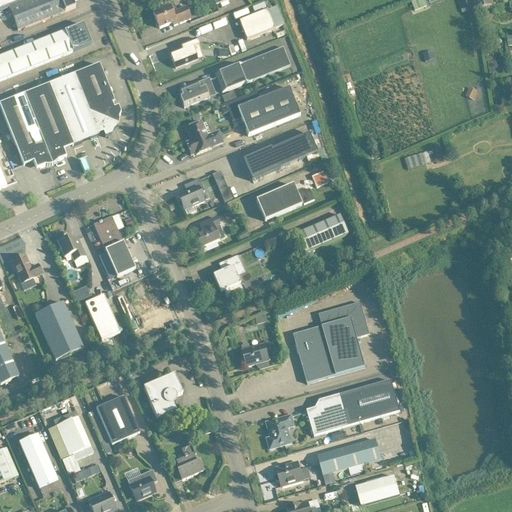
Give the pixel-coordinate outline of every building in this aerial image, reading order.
[(71,0),(0,0),(0,12),(9,9),(17,31),(75,8),(71,0)] [(427,7),(424,0),(420,0),(412,3),(415,12),(427,7)] [(465,0),(464,0),(459,2),(463,13),(469,12),(465,0)] [(474,0),(477,10),(492,6),(490,0),(474,0)] [(186,8),(177,11),(174,5),(169,7),(153,13),(159,29),(172,24),(174,27),(190,20),(186,8)] [(274,30),(267,11),(239,22),(247,41),(274,30)] [(0,81),(91,45),(83,25),(0,58),(0,81)] [(175,69),(198,61),(193,49),(199,47),(196,40),(180,46),(182,52),(170,57),(175,69)] [(290,67),(283,48),(215,75),(222,94),(290,67)] [(99,66),(0,105),(0,108),(23,167),(33,163),(36,170),(40,169),(45,167),(46,167),(48,167),(49,167),(51,167),(52,166),(53,165),(55,165),(56,164),(57,163),(58,162),(66,158),(63,151),(98,137),(98,134),(103,133),(105,138),(111,136),(113,131),(114,130),(115,129),(116,128),(117,127),(118,126),(118,124),(119,123),(119,121),(119,120),(119,118),(121,114),(118,108),(113,109),(111,105),(114,104),(99,66)] [(209,99),(208,96),(210,95),(209,93),(214,91),(209,79),(197,84),(197,83),(179,90),(182,97),(180,98),(184,109),(209,99)] [(476,84),(472,93),(481,98),(485,89),(476,84)] [(237,109),(248,137),(300,117),(289,89),(237,109)] [(206,137),(201,124),(186,130),(190,142),(186,144),(191,156),(195,155),(196,156),(211,150),(211,149),(223,144),(218,132),(206,137)] [(226,128),(229,134),(236,131),(233,125),(226,128)] [(271,148),(242,161),(251,182),(317,154),(309,135),(272,150),(271,148)] [(319,174),(322,185),(335,180),(331,170),(319,174)] [(204,192),(199,180),(189,185),(191,191),(178,197),(184,211),(185,211),(187,216),(196,212),(194,207),(204,203),(200,194),(204,192)] [(301,206),(293,186),(256,202),(265,222),(301,206)] [(228,191),(220,194),(224,203),(232,200),(228,191)] [(238,219),(234,211),(224,215),(228,223),(238,219)] [(341,216),(297,235),(305,254),(349,235),(341,216)] [(112,218),(93,226),(117,279),(135,270),(112,218)] [(203,235),(195,238),(200,250),(208,247),(208,248),(213,246),(213,245),(219,242),(213,228),(219,226),(219,227),(220,226),(216,219),(199,226),(203,235)] [(63,239),(57,242),(64,259),(71,256),(74,263),(76,269),(88,263),(86,258),(77,239),(71,241),(69,237),(65,238),(65,237),(63,238),(63,239)] [(25,257),(11,263),(20,283),(31,278),(32,280),(37,278),(36,278),(42,275),(38,266),(31,269),(25,257)] [(240,285),(237,277),(245,274),(237,257),(218,265),(222,273),(213,277),(220,294),(224,292),(227,300),(243,293),(240,285)] [(87,288),(73,295),(79,308),(85,305),(86,305),(85,303),(92,299),(87,288)] [(86,305),(85,305),(101,342),(119,334),(103,297),(86,305)] [(63,304),(35,316),(55,362),(83,350),(63,304)] [(365,369),(357,339),(351,320),(293,336),(307,385),(365,369)] [(0,335),(0,385),(0,386),(19,378),(0,335)] [(269,362),(268,359),(264,346),(250,350),(249,346),(246,344),(244,345),(242,348),(243,352),(242,352),(247,368),(256,366),(269,362)] [(280,365),(278,357),(278,356),(272,358),(274,367),(280,365)] [(174,376),(143,389),(156,420),(175,412),(173,406),(174,405),(175,404),(176,402),(176,401),(176,399),(176,398),(182,395),(174,376)] [(400,414),(391,382),(367,389),(364,396),(356,392),(319,402),(319,403),(316,410),(315,410),(306,412),(314,438),(400,414)] [(123,398),(96,410),(112,446),(139,435),(123,398)] [(291,445),(289,435),(287,429),(294,428),(291,417),(267,424),(269,432),(270,432),(272,439),(267,440),(270,451),(287,446),(291,445)] [(90,448),(77,418),(56,427),(69,457),(90,448)] [(37,436),(19,444),(39,490),(57,482),(37,436)] [(323,477),(352,469),(381,461),(376,441),(317,458),(323,477)] [(401,445),(403,450),(414,448),(413,442),(401,445)] [(190,445),(191,447),(182,451),(185,458),(183,459),(184,460),(176,464),(179,470),(180,472),(177,473),(182,482),(203,473),(199,463),(196,464),(193,457),(195,456),(191,445),(190,445)] [(7,448),(0,450),(0,489),(21,481),(7,448)] [(73,456),(76,472),(86,470),(83,454),(73,456)] [(308,469),(300,471),(298,463),(276,470),(277,476),(276,476),(275,479),(276,481),(278,483),(279,483),(281,489),(304,482),(303,481),(311,479),(308,469)] [(97,466),(80,473),(84,480),(100,473),(97,466)] [(136,502),(155,494),(152,485),(157,483),(152,471),(127,482),(136,502)] [(400,497),(395,478),(356,489),(362,508),(400,497)] [(108,494),(88,503),(91,511),(113,511),(116,511),(108,494)]
